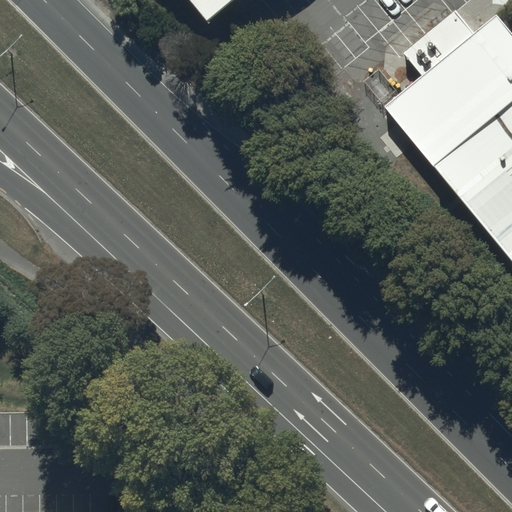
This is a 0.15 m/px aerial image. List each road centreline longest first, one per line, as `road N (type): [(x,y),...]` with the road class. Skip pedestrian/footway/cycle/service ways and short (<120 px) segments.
road 1 (trunk): [(41,0),(511,465)]
road 2 (trunk): [(420,511),(98,209)]
road 3 (trunk): [(98,209),(0,118)]
